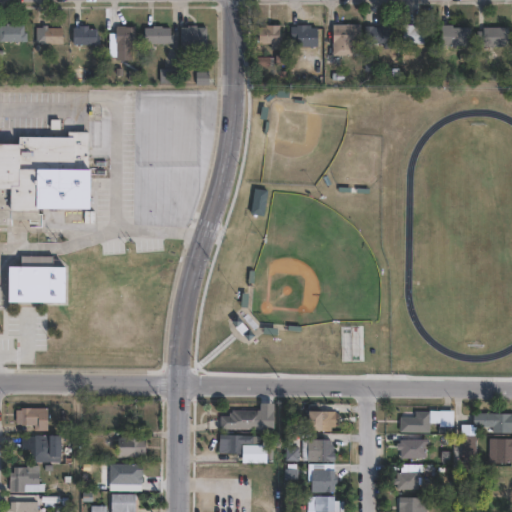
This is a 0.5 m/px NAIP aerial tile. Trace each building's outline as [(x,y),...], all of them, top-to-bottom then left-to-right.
[(194,21),(194,24),(205,23),(205,52),(192,52),(192,45),(178,45),(178,24),(185,24),(185,22),(194,21)] [(16,22),(16,25),(25,25),(25,32),(28,32),(28,40),(0,40),(0,25),(7,25),(7,23),(16,22)] [(279,23),(279,48),(269,48),(269,42),(258,42),(257,26),(264,26),(264,24),(279,23)] [(310,23),(310,26),(316,26),(316,45),(296,45),(296,39),(288,39),(288,25),(294,25),(294,23),(310,23)] [(332,62),(323,62),(324,40),(331,40),(331,23),(359,23),(359,41),(354,41),(353,54),(332,54),(332,62)] [(397,23),(397,38),(392,38),(392,47),(382,47),(382,42),(364,42),(364,24),(372,25),(378,25),(378,23),(397,23)] [(430,26),(429,42),(410,42),(410,44),(402,44),(402,23),(414,23),(414,26),(430,26)] [(451,23),(451,26),(470,26),(470,44),(441,44),(441,23),(451,23)] [(89,24),(90,28),(97,28),(98,35),(100,35),(100,42),(73,43),(73,26),(80,26),(80,25),(89,24)] [(47,25),(47,26),(64,26),(64,43),(43,43),(43,40),(37,40),(37,26),(44,26),(44,25),(47,25)] [(136,26),(136,43),(133,43),(133,50),(117,50),(117,27),(126,27),(126,26),(136,26)] [(509,26),(508,44),(481,44),(481,26),(509,26)] [(171,27),(171,34),(174,34),(174,42),(152,42),(152,45),(146,45),(146,27),(171,27)] [(178,82),(161,82),(160,68),(178,68),(178,82)] [(0,139),(21,140),(21,132),(92,133),(91,201),(44,200),(43,227),(0,226),(0,139)] [(265,180),(261,206),(248,204),(251,178),(265,180)] [(268,190),(254,188),(250,213),(264,215),(268,190)] [(52,257),(52,268),(65,268),(64,305),(8,304),(8,267),(22,268),(22,257),(52,257)] [(48,405),(48,428),(38,428),(38,423),(21,422),(21,420),(16,420),(16,407),(21,407),(21,405),(48,405)] [(451,407),(451,423),(437,423),(438,420),(428,420),(428,429),(397,429),(397,414),(413,414),(413,408),(428,408),(428,407),(451,407)] [(257,428),(216,428),(216,415),(225,416),(225,412),(228,412),(228,409),(257,409),(257,428)] [(335,412),(335,423),(331,423),(331,426),(325,426),(325,430),(304,430),(304,410),(331,410),(331,412),(335,412)] [(511,411),(511,424),(509,424),(509,430),(490,429),(490,424),(471,424),(471,410),(511,411)] [(63,433),(62,454),(60,454),(60,460),(34,459),(35,454),(30,454),(30,447),(21,447),(21,434),(35,434),(35,432),(63,433)] [(295,432),(295,460),(281,459),(281,432),(295,432)] [(250,435),(249,442),(239,442),(238,452),(214,451),(215,433),(250,435)] [(138,454),(115,454),(115,435),(142,435),(142,452),(138,452),(138,454)] [(511,459),(491,459),(492,435),(511,435),(511,459)] [(424,437),(424,458),(414,458),(414,455),(398,455),(398,446),(394,446),(394,441),(398,441),(398,437),(424,437)] [(327,438),(327,445),(329,445),(329,451),(331,451),(331,461),(303,461),(303,459),(297,459),(297,439),(303,439),(303,438),(327,438)] [(430,461),(430,464),(432,464),(431,469),(429,469),(429,473),(419,473),(419,469),(414,469),(414,487),(394,487),(394,481),(390,481),(391,475),(394,475),(394,469),(398,470),(398,461),(430,461)] [(39,462),(38,481),(43,481),(43,489),(24,489),(24,490),(9,490),(9,470),(13,470),(13,465),(26,465),(26,462),(39,462)] [(334,475),(333,482),(331,482),(331,491),(307,490),(307,481),(303,481),(303,463),(330,463),(330,469),(331,469),(331,475),(334,475)] [(133,492),(132,511),(107,511),(108,491),(133,492)] [(426,495),(425,511),(396,511),(397,494),(426,495)] [(331,495),(330,500),(336,500),(336,503),(340,503),(339,511),(310,511),(310,510),(304,510),(304,496),(311,496),(311,495),(331,495)] [(38,499),(38,511),(6,511),(6,506),(10,506),(10,499),(38,499)] [(106,504),(106,511),(90,511),(91,503),(106,504)]
